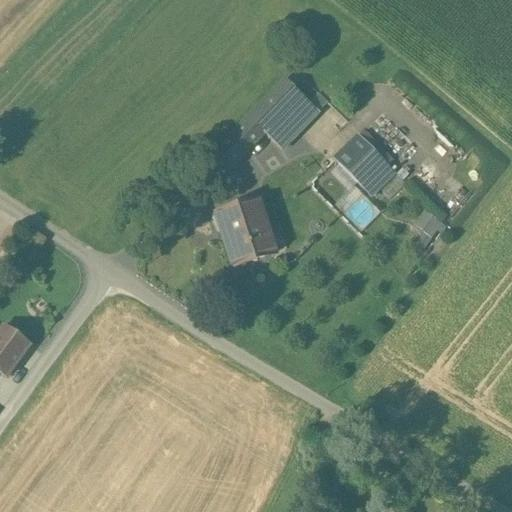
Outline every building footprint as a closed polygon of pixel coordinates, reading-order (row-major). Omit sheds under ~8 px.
[(285,81),(209,159),(224,175),(264,134),(281,151),(318,113),(285,81)] [(387,167),(358,138),(334,161),(363,191),(373,181),(387,167)] [(387,167),(373,181),(380,189),(394,175),(387,167)] [(406,186),(396,176),(380,191),(390,201),(406,186)] [(380,214),(354,187),(335,206),(361,233),(380,214)] [(256,202),(216,215),(234,268),(274,255),(256,202)] [(426,210),(414,225),(432,239),(443,224),(426,210)] [(28,347),(3,329),(0,333),(0,373),(5,377),(28,347)]
